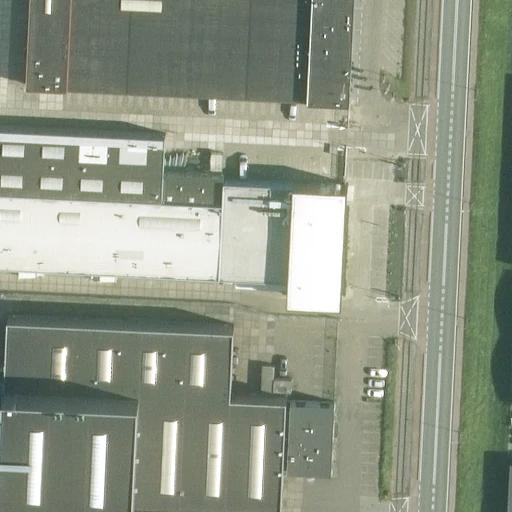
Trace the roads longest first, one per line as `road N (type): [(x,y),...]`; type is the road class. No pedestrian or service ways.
road 1 (tertiary): [(431,511),(456,0)]
road 2 (unknown): [(377,0),(374,88),(362,110),(34,96),(0,86)]
